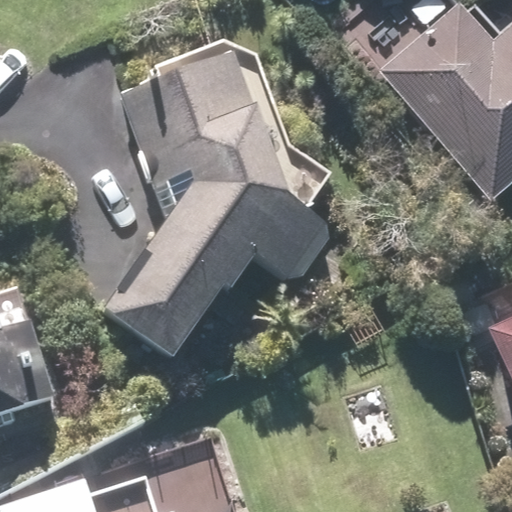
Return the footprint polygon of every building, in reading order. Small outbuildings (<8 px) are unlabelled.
[(448,0),(445,0),(377,61),(497,196),(511,182),(511,28),(498,41),(467,6),(460,13),(448,0)] [(160,359),(248,259),(284,287),(323,240),(275,201),(228,49),(124,81),(168,226),(100,309),(160,359)] [(0,428),(54,412),(18,294),(0,299),(0,428)] [(511,406),(511,317),(478,333),(511,406)] [(381,384),(346,392),(360,452),(396,443),(381,384)] [(0,511),(80,511),(73,487),(0,509),(0,511)] [(452,511),(448,498),(413,508),(414,511),(452,511)]
